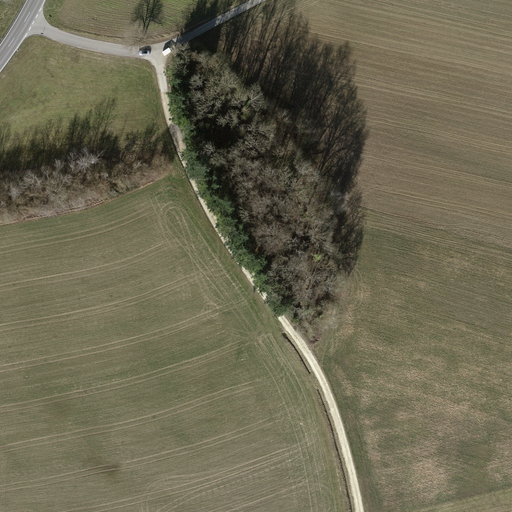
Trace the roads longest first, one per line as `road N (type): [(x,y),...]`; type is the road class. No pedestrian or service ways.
road 1 (track): [(358,511),(341,425),(315,366),(190,177),(159,50)]
road 2 (unclassified): [(28,17),(89,44),(159,50),(255,0)]
